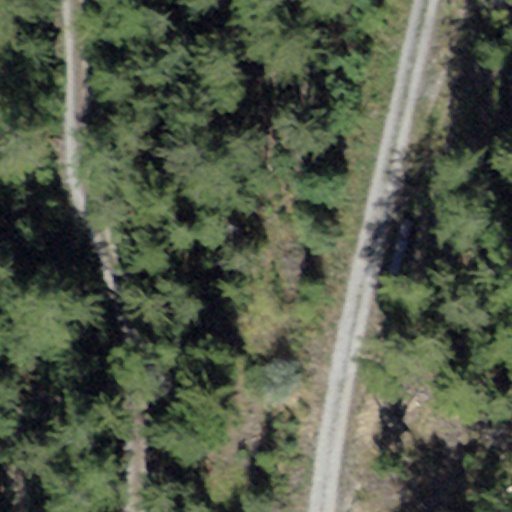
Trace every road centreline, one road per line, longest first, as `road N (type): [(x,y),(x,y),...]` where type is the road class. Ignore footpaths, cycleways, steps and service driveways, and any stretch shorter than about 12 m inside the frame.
road 1 (track): [(314,511),(311,413),(381,155),(412,0)]
road 2 (track): [(51,0),(58,176),(119,407),(134,511)]
road 3 (track): [(381,155),(459,0)]
